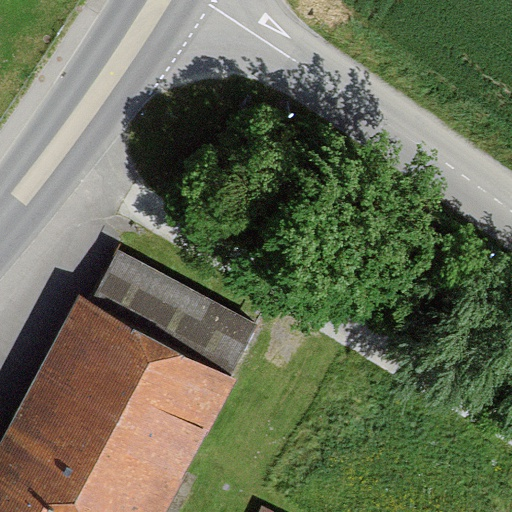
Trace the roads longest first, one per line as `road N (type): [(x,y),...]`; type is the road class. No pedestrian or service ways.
road 1 (track): [(55,148),(511,425)]
road 2 (unclassified): [(202,0),(511,214)]
road 3 (secondary): [(154,0),(0,218)]
